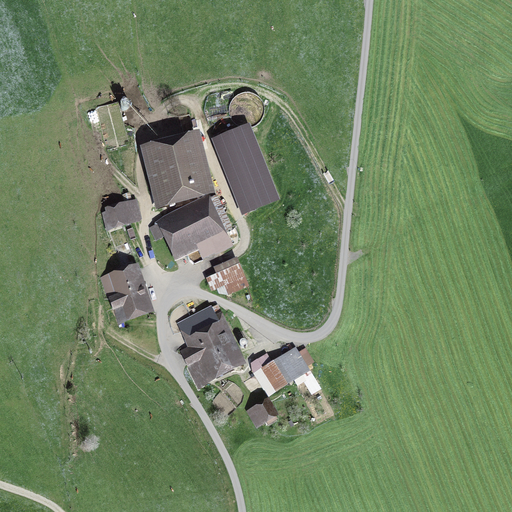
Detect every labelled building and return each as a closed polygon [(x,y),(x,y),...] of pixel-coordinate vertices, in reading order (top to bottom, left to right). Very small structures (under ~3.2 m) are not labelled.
[(110,148),(130,143),(118,101),(99,107),(110,148)] [(276,199),(248,130),(220,141),(248,211),(276,199)] [(207,195),(193,139),(149,150),(159,192),(150,194),(153,207),(162,205),(162,206),(207,195)] [(194,247),(197,246),(203,258),(230,245),(224,232),(230,230),(217,202),(171,224),(169,220),(151,229),(156,241),(168,236),(177,255),(188,250),(190,254),(196,251),(194,247)] [(141,222),(137,204),(120,208),(120,210),(111,213),(111,215),(104,216),(106,227),(123,223),(124,226),(141,222)] [(107,301),(109,300),(116,321),(151,310),(138,270),(101,282),(107,301)] [(216,289),(218,294),(226,295),(247,286),(240,270),(208,285),(211,291),(216,289)] [(189,348),(184,350),(198,388),(204,385),(201,379),(237,362),(211,308),(179,324),(182,332),(186,330),(191,340),(186,342),(189,348)] [(295,350),(272,364),(267,355),(249,366),(268,396),(294,379),(298,384),(304,380),(312,392),(319,388),(305,366),(312,362),(305,350),(298,355),(295,350)] [(266,423),(267,425),(276,420),(266,402),(248,412),(257,427),(266,423)]
